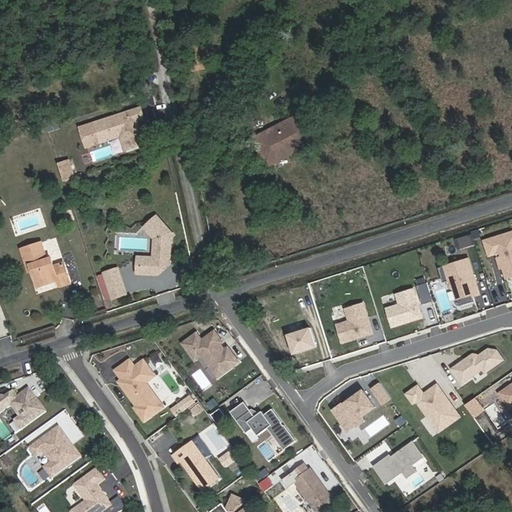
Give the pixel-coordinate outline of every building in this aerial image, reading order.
[(210,64),(205,38),(181,42),(186,68),(210,64)] [(141,107),(84,126),(90,145),(123,134),(127,148),(146,142),(138,116),(143,115),(141,107)] [(287,154),(318,137),(303,110),(271,126),(274,131),(253,142),(268,168),(289,157),(287,154)] [(68,162),(58,165),(64,182),(74,178),(68,162)] [(158,216),(145,228),(155,239),(154,258),(146,258),(146,267),(138,267),(138,274),(158,275),(171,262),(172,237),(175,235),(158,216)] [(511,230),(484,239),(489,255),(500,251),(502,255),(497,257),(501,267),(503,267),(507,277),(511,275),(511,230)] [(51,258),(47,259),(42,242),(21,248),(27,266),(30,265),(37,285),(56,279),(59,287),(70,283),(64,263),(53,266),(51,258)] [(469,257),(438,266),(443,281),(447,280),(449,286),(455,289),(460,304),(475,299),(474,295),(473,293),(479,291),(474,272),(472,273),(471,267),(472,267),(469,257)] [(119,268),(105,273),(107,280),(121,276),(119,268)] [(107,280),(113,299),(127,295),(121,276),(107,280)] [(428,281),(417,284),(423,303),(434,300),(428,281)] [(423,316),(414,287),(397,293),(400,303),(387,307),(393,326),(423,316)] [(338,324),(343,342),(358,337),(358,335),(365,332),(366,335),(374,332),(364,302),(346,308),(350,320),(338,324)] [(317,346),(311,327),(289,334),(294,353),(317,346)] [(204,353),(220,375),(241,360),(230,345),(227,348),(222,342),(225,340),(217,329),(204,338),(199,331),(185,341),(197,358),(204,353)] [(505,359),(498,349),(490,347),(479,355),(478,353),(474,352),(453,367),(463,382),(484,368),(486,371),(505,359)] [(132,358),(118,368),(124,377),(132,388),(129,390),(139,404),(137,405),(147,418),(166,405),(148,380),(157,373),(146,358),(137,365),(132,358)] [(124,377),(121,379),(129,390),(132,388),(124,377)] [(426,390),(420,382),(407,391),(437,434),(463,416),(439,381),(426,390)] [(392,397),(381,382),(373,387),(384,403),(392,397)] [(511,384),(501,392),(511,407),(511,405),(511,384)] [(49,408),(32,385),(20,393),(18,390),(11,396),(9,393),(4,392),(0,394),(0,405),(3,410),(14,402),(23,413),(18,417),(24,426),(49,408)] [(18,390),(16,388),(9,393),(11,396),(18,390)] [(376,406),(364,389),(350,399),(351,401),(345,405),(344,403),(343,402),(334,409),(349,430),(358,424),(359,425),(366,420),(363,416),(376,406)] [(192,394),(186,398),(191,404),(197,400),(192,394)] [(475,415),(486,409),(479,396),(467,402),(475,415)] [(186,398),(174,407),(178,413),(191,404),(186,398)] [(252,408),(246,400),(233,409),(239,418),(252,408)] [(298,439),(274,407),(266,413),(264,409),(257,414),(252,408),(239,418),(248,431),(254,426),(260,433),(269,426),(285,448),(298,439)] [(62,424),(33,444),(39,453),(46,448),(54,459),(47,464),(54,474),(83,453),(74,441),(70,444),(66,438),(70,435),(62,424)] [(221,476),(194,438),(174,453),(180,461),(183,459),(188,466),(191,467),(192,469),(191,470),(204,488),(221,476)] [(392,455),(382,462),(394,478),(413,464),(423,457),(411,441),(392,455)] [(221,457),(226,465),(238,457),(233,449),(221,457)] [(382,462),(392,455),(391,453),(374,465),(387,483),(394,478),(382,462)] [(9,464),(4,456),(0,458),(0,461),(4,467),(9,464)] [(306,462),(295,470),(300,476),(295,479),(318,511),(336,499),(329,490),(327,490),(326,488),(327,487),(313,467),(311,468),(306,462)] [(413,464),(403,472),(408,478),(418,471),(413,464)] [(105,476),(99,467),(91,473),(98,482),(105,476)] [(91,473),(77,483),(89,499),(74,509),(75,511),(100,511),(113,503),(98,482),(91,473)] [(224,501),(212,510),(213,511),(247,511),(245,509),(247,504),(249,500),(240,496),(237,504),(232,501),(229,508),(224,501)]
